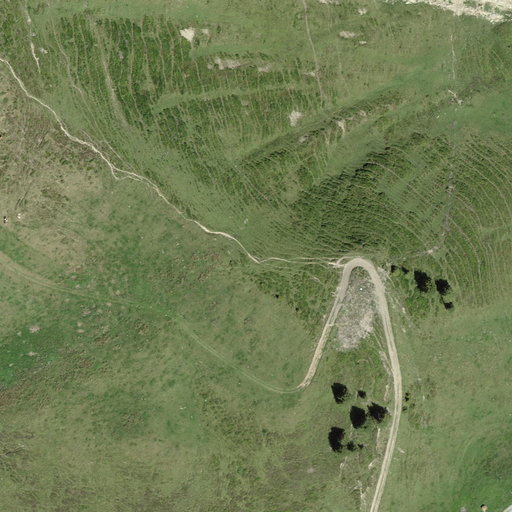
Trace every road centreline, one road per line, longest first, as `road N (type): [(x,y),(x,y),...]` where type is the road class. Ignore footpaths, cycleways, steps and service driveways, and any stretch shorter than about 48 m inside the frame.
road 1 (track): [(305,384),(270,384),(175,332),(0,268)]
road 2 (track): [(341,293),(350,266),(370,266),(395,364),(395,427),(373,511)]
